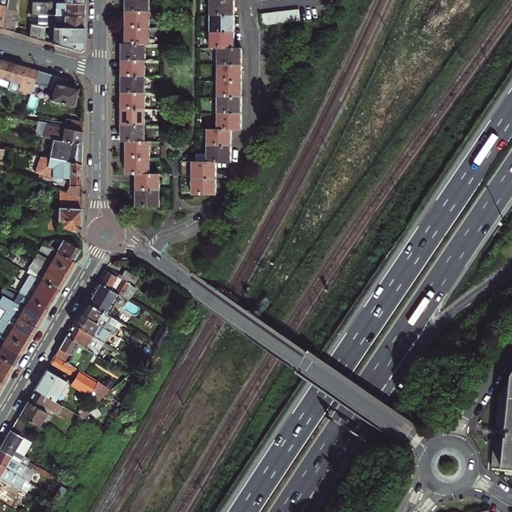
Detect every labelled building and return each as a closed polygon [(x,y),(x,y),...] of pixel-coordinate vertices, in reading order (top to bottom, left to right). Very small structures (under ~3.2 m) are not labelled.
[(7,0),(3,30),(10,32),(14,33),(17,11),(14,11),(16,0),(7,0)] [(125,0),(126,12),(149,12),(149,4),(149,0),(125,0)] [(235,16),(234,0),(211,0),(211,7),(211,15),(235,16)] [(31,15),(47,15),(47,3),(32,3),(31,15)] [(84,3),(64,3),(64,13),(61,13),(60,16),(83,16),(84,10),(84,3)] [(299,9),(261,13),(262,25),(301,21),(299,9)] [(126,12),(126,28),(149,28),(149,21),(149,12),(126,12)] [(83,16),(60,16),(48,15),(48,18),(54,19),(54,25),(51,25),(51,28),(52,28),(83,29),(83,23),(83,16)] [(235,16),(211,15),(211,25),(211,32),(235,32),(235,16)] [(37,26),(37,40),(44,42),(45,27),(37,26)] [(83,29),(52,28),(52,44),(78,52),(81,50),(83,48),(83,29)] [(149,28),(126,28),(126,44),(145,44),(149,44),(149,36),(149,28)] [(235,32),(211,32),(211,41),(211,48),(219,48),(235,49),(235,32)] [(122,61),(145,61),(145,54),(145,44),(126,44),(122,44),(122,61)] [(219,57),(219,66),(242,66),(242,49),(235,49),(219,48),(219,57)] [(0,59),(0,78),(20,84),(25,67),(18,65),(6,61),(0,59)] [(145,61),(122,61),(122,78),(145,78),(145,70),(145,61)] [(219,71),(219,81),(242,82),(242,66),(219,66),(219,71)] [(54,90),(51,98),(54,103),(58,104),(61,103),(74,107),(79,90),(61,84),(63,78),(58,77),(54,75),(50,89),(54,90)] [(122,94),(145,94),(145,87),(145,78),(122,78),(122,94)] [(242,82),(219,81),(219,89),(218,98),(242,98),(242,82)] [(122,111),(145,111),(145,103),(145,94),(122,94),(122,111)] [(218,106),(218,114),(242,114),(242,98),(218,98),(218,106)] [(145,111),(122,111),(122,126),(145,127),(145,120),(145,111)] [(218,131),(232,131),(242,131),(242,114),(218,114),(218,120),(218,131)] [(82,132),(82,123),(70,121),(69,122),(65,121),(64,128),(82,132)] [(145,127),(122,126),(122,143),(126,143),(145,143),(145,136),(145,127)] [(82,138),(82,132),(64,128),(54,127),(53,135),(45,133),(44,137),(59,140),(82,144),(82,138)] [(208,138),(208,147),(232,147),(232,131),(218,131),(208,131),(208,138)] [(82,144),(59,140),(58,143),(63,144),(60,160),(81,164),(82,154),(82,144)] [(126,143),(126,159),(150,159),(150,152),(150,143),(145,143),(126,143)] [(208,164),(217,164),(231,164),(232,147),(208,147),(208,155),(208,164)] [(0,150),(0,169),(7,172),(11,152),(0,150)] [(81,175),(81,164),(60,160),(42,157),(39,173),(70,185),(67,192),(81,197),(81,193),(81,175)] [(150,159),(126,159),(127,176),(136,176),(150,176),(150,168),(150,159)] [(193,171),(193,180),(216,180),(217,164),(208,164),(193,163),(193,171)] [(136,176),(136,192),(160,192),(160,186),(160,176),(150,176),(136,176)] [(24,201),(41,203),(42,193),(42,187),(43,184),(25,178),(24,201)] [(193,189),(193,196),(216,196),(216,180),(193,180),(193,189)] [(42,187),(42,193),(58,199),(58,211),(58,219),(49,218),(40,217),(39,228),(64,230),(75,231),(80,226),(81,216),(81,197),(67,192),(43,184),(42,187)] [(136,209),(160,209),(160,201),(160,192),(136,192),(136,209)] [(49,210),(49,218),(58,219),(58,211),(49,210)] [(80,238),(75,231),(64,230),(63,237),(80,239),(80,238)] [(45,242),(43,244),(72,261),(75,256),(79,250),(74,247),(75,245),(68,241),(67,243),(62,240),(60,243),(58,242),(57,243),(51,240),(48,244),(45,242)] [(72,261),(43,244),(39,250),(54,258),(51,262),(69,272),(73,267),(75,262),(72,261)] [(51,262),(37,254),(35,257),(49,265),(51,262)] [(69,272),(51,262),(49,265),(35,257),(31,263),(64,281),(68,274),(69,272)] [(26,272),(31,275),(58,291),(61,286),(64,281),(31,263),(26,272)] [(107,267),(105,270),(130,285),(131,286),(133,283),(122,276),(107,267)] [(130,285),(105,270),(102,276),(98,282),(110,290),(115,293),(121,296),(122,297),(130,285)] [(125,271),(122,276),(133,283),(136,277),(125,271)] [(58,291),(31,275),(25,284),(53,300),(56,295),(58,291)] [(100,307),(110,290),(98,282),(92,292),(86,303),(100,311),(102,308),(100,307)] [(50,304),(53,300),(25,284),(20,294),(47,309),(50,304)] [(131,286),(130,285),(122,297),(128,301),(135,288),(131,286)] [(110,301),(116,305),(121,296),(115,293),(110,301)] [(20,294),(15,303),(42,319),(44,314),(47,309),(20,294)] [(123,309),(128,301),(122,297),(121,296),(116,305),(123,309)] [(42,319),(15,303),(4,298),(0,304),(0,307),(7,312),(36,328),(39,323),(42,319)] [(105,328),(111,317),(100,311),(86,303),(83,308),(80,313),(99,325),(105,328)] [(1,321),(30,337),(33,333),(36,328),(7,312),(1,321)] [(99,325),(80,313),(77,318),(73,324),(104,342),(106,339),(103,338),(104,336),(95,331),(99,325)] [(27,342),(30,337),(1,321),(0,320),(0,332),(25,347),(27,342)] [(66,337),(94,353),(97,348),(94,346),(97,342),(102,345),(104,342),(73,324),(70,330),(66,337)] [(25,347),(0,332),(0,345),(19,356),(22,351),(25,347)] [(54,356),(73,367),(78,359),(87,365),(94,353),(66,337),(60,346),(54,356)] [(0,357),(14,366),(17,361),(19,356),(0,345),(0,357)] [(97,400),(110,389),(73,367),(54,356),(52,359),(50,362),(75,377),(70,384),(97,400)] [(14,366),(0,357),(0,370),(8,375),(11,370),(14,366)] [(0,382),(2,384),(5,379),(8,375),(0,370),(0,382)] [(40,379),(35,389),(56,403),(68,383),(46,370),(40,379)] [(511,374),(499,395),(499,397),(496,427),(503,428),(503,430),(502,432),(502,435),(502,436),(495,435),(491,467),(511,469),(511,374)] [(40,408),(42,409),(43,406),(56,415),(61,406),(56,403),(35,389),(31,395),(28,401),(39,408),(40,408)] [(22,409),(19,415),(39,427),(47,413),(42,409),(40,408),(39,408),(28,401),(22,409)] [(9,433),(0,447),(0,451),(34,471),(46,478),(48,474),(22,458),(32,442),(22,437),(30,423),(19,416),(9,433)] [(34,471),(0,451),(0,462),(16,472),(19,468),(31,475),(34,471)] [(25,478),(16,472),(0,462),(0,478),(28,495),(30,492),(23,488),(17,484),(17,485),(15,484),(17,480),(22,483),(25,478)] [(25,501),(28,495),(0,478),(0,498),(4,492),(2,490),(3,488),(10,492),(11,491),(16,494),(17,496),(25,501)] [(17,484),(23,488),(28,479),(25,478),(22,483),(17,480),(15,484),(17,485),(17,484)]
